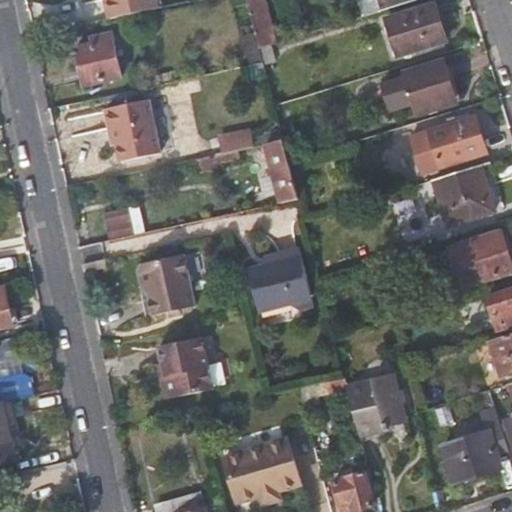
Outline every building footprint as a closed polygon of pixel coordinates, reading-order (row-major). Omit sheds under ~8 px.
[(158,9),(156,0),(114,0),(118,18),(158,9)] [(229,0),(246,66),(251,65),(264,62),(261,49),(261,48),(248,0),(229,0)] [(266,0),(248,0),(261,48),(261,49),(271,45),(277,43),(267,3),(266,0)] [(357,0),(362,17),(418,0),(357,0)] [(437,5),(389,19),(400,57),(448,42),(437,5)] [(94,44),(78,47),(86,86),(124,78),(113,33),(93,37),(94,44)] [(265,64),(276,61),(271,45),(261,49),(264,62),(265,64)] [(445,62),(383,81),(391,111),(415,104),(417,111),(457,99),(445,62)] [(154,75),(157,85),(178,81),(175,70),(154,75)] [(163,153),(151,100),(107,109),(112,131),(115,130),(119,143),(122,162),(163,153)] [(477,117),(414,137),(424,173),(489,153),(477,117)] [(251,126),(219,134),(223,152),(255,144),(251,126)] [(279,190),(283,203),(300,199),(290,161),(284,140),(267,144),(274,171),(279,190)] [(238,150),(196,159),(198,171),(217,167),(216,162),(240,158),(238,150)] [(498,211),(485,165),(435,180),(449,226),(498,211)] [(279,190),(274,171),(262,174),(267,193),(279,190)] [(104,214),(110,241),(136,235),(155,231),(148,199),(141,201),(142,206),(130,208),(104,214)] [(511,260),(503,232),(452,247),(464,288),(511,273),(511,260)] [(268,264),(249,268),(261,312),(292,304),(302,309),(316,306),(301,248),(278,254),(280,261),(268,264)] [(278,254),(266,257),(268,264),(280,261),(278,254)] [(144,269),(140,275),(145,294),(150,297),(155,320),(199,311),(187,259),(144,269)] [(0,332),(17,329),(8,287),(0,289),(0,332)] [(511,290),(490,297),(500,331),(511,327),(511,290)] [(511,374),(511,333),(491,340),(502,378),(511,374)] [(0,364),(27,358),(21,338),(0,342),(0,345),(0,347),(0,364)] [(156,347),(163,377),(159,383),(161,395),(167,399),(210,390),(199,338),(156,347)] [(0,379),(0,402),(25,397),(34,395),(29,373),(0,379)] [(406,423),(401,403),(398,392),(393,373),(364,382),(364,385),(349,389),(353,405),(362,439),(387,432),(387,428),(406,423)] [(330,394),(349,389),(346,378),(327,382),(330,394)] [(403,390),(398,392),(401,403),(407,401),(403,390)] [(29,415),(25,397),(0,402),(0,464),(17,461),(9,419),(29,415)] [(503,468),(500,456),(511,453),(502,415),(487,419),(491,431),(443,446),(455,484),(503,468)] [(302,486),(289,440),(226,459),(240,504),(261,498),(264,507),(283,501),(280,492),(302,486)] [(354,511),(358,511),(376,506),(366,472),(336,480),(342,502),(351,500),(354,511)] [(208,511),(202,492),(157,505),(159,511),(208,511)]
